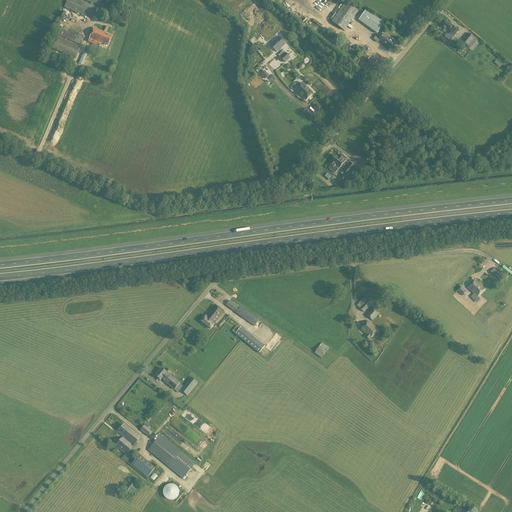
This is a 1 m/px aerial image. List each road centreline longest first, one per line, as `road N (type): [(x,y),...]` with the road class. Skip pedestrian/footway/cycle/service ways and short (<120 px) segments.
road 1 (unclassified): [(23,511),(215,279),(472,248),(497,257)]
road 2 (unclassified): [(0,141),(148,206),(270,192),(303,173),(447,0)]
road 3 (motorway): [(0,277),(511,212)]
road 4 (motorway): [(511,201),(0,265)]
